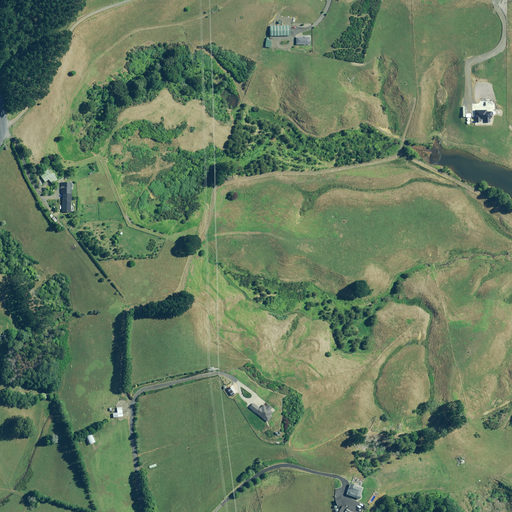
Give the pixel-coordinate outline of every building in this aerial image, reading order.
[(276,25),(276,31),(274,31),(274,34),(276,34),(276,36),(289,36),(289,25),(276,25)] [(57,180),(50,169),(43,173),(44,174),(40,176),(45,182),(48,179),(51,184),(57,180)] [(70,212),(71,193),(70,193),(71,183),(64,182),(63,193),(62,193),(62,201),(63,201),(63,211),(70,212)] [(259,408),(252,403),(249,408),(267,422),(271,417),(269,415),(272,412),(269,410),(271,408),(267,405),(265,407),(262,405),(259,408)] [(122,416),(121,407),(117,408),(117,413),(112,413),(113,418),(122,416)] [(95,442),(92,434),(86,437),(90,444),(95,442)] [(355,486),(349,484),(345,495),(355,498),(358,499),(361,488),(354,486),(355,486)]
